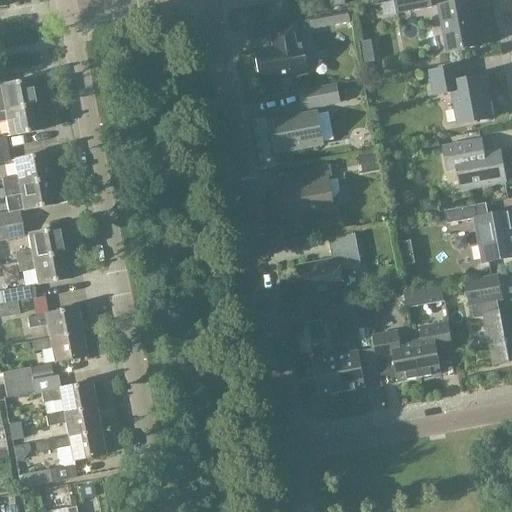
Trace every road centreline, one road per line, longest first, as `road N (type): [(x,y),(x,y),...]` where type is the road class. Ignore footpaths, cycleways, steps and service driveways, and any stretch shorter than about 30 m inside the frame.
road 1 (residential): [(161,511),(67,10)]
road 2 (residential): [(292,451),(207,0)]
road 3 (residential): [(292,451),(511,410)]
